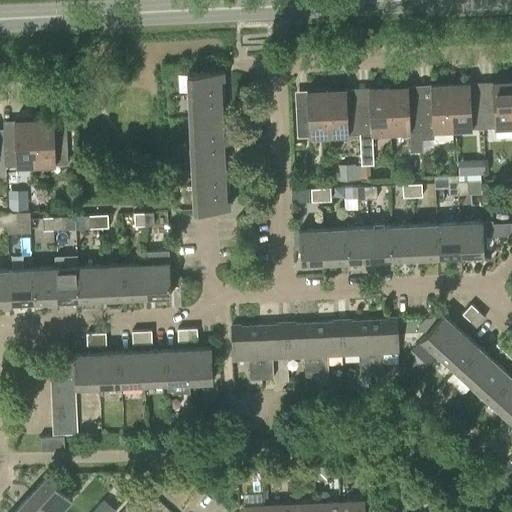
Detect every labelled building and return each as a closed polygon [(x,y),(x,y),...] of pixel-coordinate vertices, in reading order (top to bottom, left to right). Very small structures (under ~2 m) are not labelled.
[(237,141),(237,143),(245,143),(245,133),(237,133),(237,135),(226,136),(226,130),(217,131),(217,125),(226,124),(225,108),(216,108),(216,102),(225,101),(224,85),(215,85),(215,79),(223,79),(223,70),(187,72),(193,209),(230,208),(229,199),(221,199),(220,193),(229,193),(228,176),(219,176),(219,170),(228,170),(227,153),(218,154),(218,147),(227,147),(227,142),(237,141)] [(492,97),(481,97),(483,128),(511,126),(511,92),(511,80),(492,81),(492,97)] [(450,83),(452,129),(483,128),(481,97),(470,98),(469,82),(450,83)] [(419,100),(421,131),(452,129),(450,83),(430,84),(431,100),(419,100)] [(388,86),(390,132),(409,131),(410,152),(422,151),(421,131),(419,100),(408,101),(408,85),(388,86)] [(373,164),(371,133),(390,132),(388,86),(368,87),(369,103),(358,103),(359,134),(362,165),(361,166),(361,180),(369,179),(368,164),(373,164)] [(326,89),(328,135),(359,134),(358,103),(347,104),(346,88),(326,89)] [(294,90),(297,137),(328,135),(326,89),(294,90)] [(53,118),(33,119),(36,165),(67,164),(66,133),(54,133),(53,118)] [(3,136),(5,167),(36,165),(33,119),(14,120),(14,135),(3,136)] [(483,174),(483,160),(473,160),(474,174),(483,174)] [(338,181),(361,180),(361,166),(355,166),(355,164),(338,165),(338,181)] [(449,195),(457,194),(457,181),(448,182),(449,195)] [(466,181),(457,181),(457,194),(467,194),(466,181)] [(403,197),(412,196),(411,183),(402,184),(403,197)] [(421,183),(411,183),(412,196),(422,196),(421,183)] [(332,202),(353,203),(354,186),(333,185),(332,202)] [(357,199),(366,198),(366,185),(357,185),(357,199)] [(376,185),(366,185),(366,198),(377,198),(376,185)] [(311,201),(321,201),(320,188),(311,189),(311,201)] [(329,188),(320,188),(321,201),(330,200),(329,188)] [(10,211),(28,210),(27,190),(9,191),(10,211)] [(17,212),(6,213),(7,226),(17,225),(17,212)] [(134,213),(134,226),(144,225),(143,212),(134,213)] [(154,225),(153,212),(143,212),(144,225),(154,225)] [(89,228),(98,227),(98,214),(88,215),(89,228)] [(108,227),(107,214),(98,214),(98,227),(108,227)] [(31,231),(53,230),(52,216),(30,218),(31,231)] [(62,216),(52,216),(53,230),(63,229),(62,216)] [(482,221),(455,222),(456,255),(484,254),(482,221)] [(433,223),(434,256),(456,255),(455,222),(433,223)] [(411,224),(412,257),(434,256),(433,223),(411,224)] [(388,225),(390,258),(412,257),(411,224),(388,225)] [(367,226),(368,259),(390,258),(388,225),(367,226)] [(344,227),(345,260),(368,259),(367,226),(344,227)] [(322,228),(324,261),(345,260),(344,227),(322,228)] [(300,262),(324,261),(322,228),(299,229),(300,262)] [(77,299),(75,266),(74,254),(53,255),(53,267),(55,300),(77,299)] [(169,261),(145,262),(147,296),(170,295),(169,261)] [(147,296),(145,262),(123,264),(124,297),(147,296)] [(124,297),(123,264),(99,265),(101,298),(124,297)] [(101,298),(99,265),(75,266),(77,299),(101,298)] [(55,300),(53,267),(29,268),(31,301),(55,300)] [(31,301),(29,268),(7,269),(8,302),(31,301)] [(0,302),(8,302),(7,269),(0,269),(0,302)] [(462,313),(469,319),(478,310),(471,304),(462,313)] [(486,317),(478,310),(469,319),(477,326),(486,317)] [(420,338),(437,353),(459,328),(443,314),(420,338)] [(397,318),(369,319),(371,373),(383,372),(382,352),(398,351),(397,318)] [(371,373),(369,319),(341,321),(343,354),(358,353),(359,374),(371,373)] [(343,354),(341,321),(314,322),(316,376),(328,375),(327,355),(343,354)] [(316,376),(314,322),(286,323),(288,357),(303,356),(304,376),(316,376)] [(288,357),(286,323),(259,325),(261,378),(273,378),(272,357),(288,357)] [(249,379),(261,378),(259,325),(230,326),(232,359),(248,358),(249,379)] [(197,327),(187,328),(187,341),(197,341),(197,327)] [(178,342),(187,341),(187,328),(178,328),(178,342)] [(454,369),(476,344),(459,328),(437,353),(454,369)] [(132,344),(142,343),(141,330),(132,330),(132,344)] [(151,330),(141,330),(142,343),(152,343),(151,330)] [(87,346),(96,345),(95,332),(86,333),(87,346)] [(105,332),(95,332),(96,345),(106,345),(105,332)] [(496,344),(502,350),(511,341),(505,335),(496,344)] [(511,341),(502,350),(511,359),(511,341)] [(471,384),(493,359),(476,344),(454,369),(471,384)] [(213,380),(211,347),(186,348),(187,381),(213,380)] [(187,381),(186,348),(163,349),(165,383),(165,392),(188,391),(187,381)] [(165,383),(163,349),(141,350),(142,384),(165,383)] [(142,384),(141,350),(118,351),(119,385),(142,384)] [(119,385),(118,351),(96,352),(98,386),(119,385)] [(75,383),(75,387),(98,386),(96,352),(73,353),(73,359),(74,371),(75,383)] [(49,360),(49,372),(74,371),(73,359),(49,360)] [(487,399),(510,375),(493,359),(471,384),(487,399)] [(74,371),(49,372),(50,384),(75,383),(74,371)] [(371,385),(370,374),(361,374),(362,386),(371,385)] [(504,414),(511,405),(511,376),(510,375),(487,399),(504,414)] [(50,397),(75,396),(75,387),(75,383),(50,384),(50,397)] [(51,409),(76,408),(75,396),(50,397),(51,409)] [(51,422),(76,421),(76,408),(51,409),(51,422)] [(77,434),(76,421),(51,422),(52,435),(77,434)] [(38,436),(39,450),(64,449),(63,435),(38,436)] [(352,475),(352,463),(342,464),(342,475),(352,475)] [(317,481),(327,481),(326,468),(317,468),(317,481)] [(47,474),(31,492),(53,511),(58,511),(72,497),(47,474)] [(16,508),(19,511),(53,511),(31,492),(16,508)] [(138,495),(131,502),(137,507),(143,500),(138,495)] [(93,511),(113,511),(116,509),(104,499),(93,511)] [(364,511),(364,499),(340,500),(340,511),(364,511)] [(340,511),(340,500),(316,502),(316,511),(340,511)] [(316,511),(316,502),(292,503),(292,511),(316,511)] [(292,511),(292,503),(268,504),(268,511),(292,511)]
